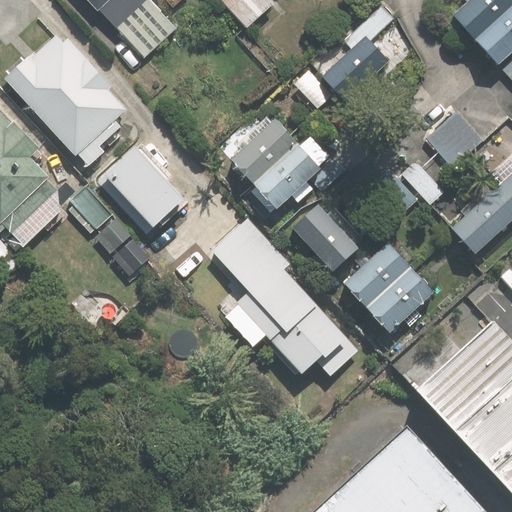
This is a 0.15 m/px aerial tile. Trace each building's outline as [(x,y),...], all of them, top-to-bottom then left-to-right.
[(182,0),(89,0),(146,58),(182,23),(171,12),(182,0)] [(279,1),(278,0),(221,0),(248,29),(279,1)] [(511,0),(470,0),(454,15),(511,75),(511,0)] [(397,15),(385,2),(297,82),(319,107),(338,91),(351,106),(401,61),(376,34),(397,15)] [(105,143),(141,110),(62,27),(31,56),(28,52),(10,69),(13,73),(9,77),(92,166),(111,149),(105,143)] [(0,218),(0,219),(0,218),(0,230),(2,232),(8,227),(15,235),(67,185),(36,153),(46,143),(19,115),(14,120),(0,105),(0,218)] [(305,140),(276,109),(230,151),(280,207),(337,155),(315,131),(305,140)] [(485,139),(457,110),(425,140),(453,170),(485,139)] [(181,211),(194,200),(143,145),(111,174),(157,224),(177,206),(181,211)] [(450,193),(419,160),(403,174),(434,207),(450,193)] [(511,219),(511,173),(455,224),(478,250),(511,219)] [(88,184),(72,200),(101,228),(117,212),(88,184)] [(323,197),(296,223),(338,267),(365,242),(323,197)] [(136,231),(119,215),(98,237),(115,253),(136,231)] [(296,260),(250,215),(209,257),(232,280),(227,285),(235,293),(219,310),(257,347),(271,333),(309,370),(319,360),(334,374),(360,348),(349,337),(353,332),(289,267),(296,260)] [(0,234),(0,271),(6,277),(24,259),(0,234)] [(391,328),(405,316),(415,327),(426,316),(417,305),(439,285),(394,235),(346,278),(391,328)] [(147,300),(133,285),(108,310),(123,324),(147,300)] [(511,345),(478,308),(400,378),(511,504),(511,345)] [(471,511),(386,408),(265,507),(268,511),(471,511)]
